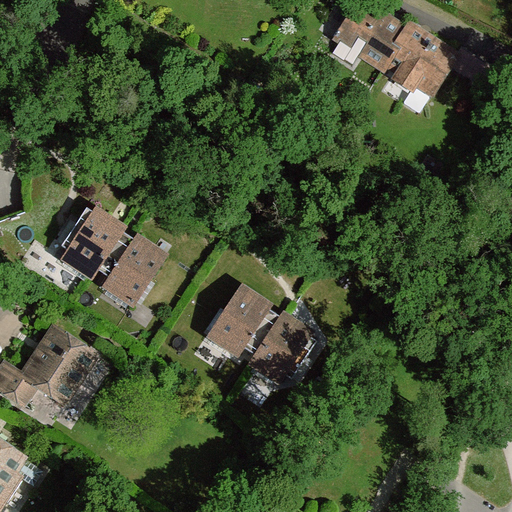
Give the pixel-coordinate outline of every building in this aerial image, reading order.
[(388,64),(409,32),(363,2),(339,40),(341,41),(362,55),(384,70),(388,64)] [(458,56),(412,27),(409,32),(388,64),(433,94),(450,67),(458,56)] [(362,55),(341,41),(334,54),(354,67),(362,55)] [(463,49),(458,56),(450,67),(494,94),(505,75),(463,49)] [(416,87),(409,101),(425,109),(432,96),(416,87)] [(499,105),(491,100),(482,115),(491,120),(499,105)] [(71,253),(96,215),(88,210),(63,247),(71,253)] [(93,278),(125,229),(98,211),(96,215),(71,253),(67,260),(93,278)] [(113,279),(137,242),(129,237),(104,274),(113,279)] [(113,279),(108,287),(134,306),(166,257),(140,239),(137,242),(113,279)] [(244,289),(212,337),(239,355),(244,347),(269,309),(271,306),(244,289)] [(277,315),(269,309),(244,347),(252,353),(277,315)] [(461,340),(473,322),(457,310),(444,328),(461,340)] [(286,317),(254,365),(280,383),(286,374),(310,337),(312,334),(286,317)] [(25,377),(32,382),(64,404),(96,355),(56,329),(25,377)] [(318,342),(310,337),(286,374),(293,380),(318,342)] [(32,382),(25,377),(6,364),(0,373),(0,389),(19,402),(32,382)] [(0,441),(0,511),(22,479),(13,473),(23,458),(0,441)] [(13,473),(22,479),(34,487),(44,473),(23,458),(13,473)]
